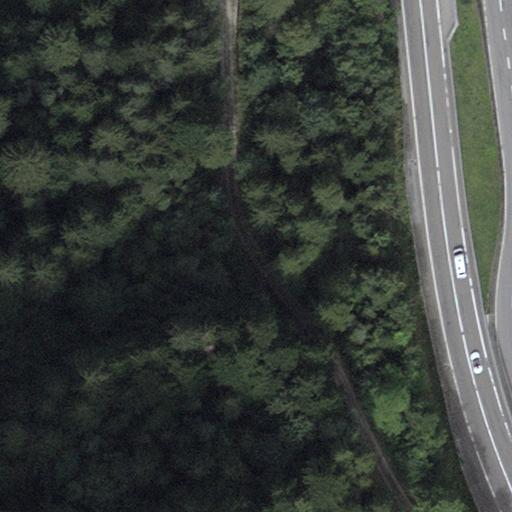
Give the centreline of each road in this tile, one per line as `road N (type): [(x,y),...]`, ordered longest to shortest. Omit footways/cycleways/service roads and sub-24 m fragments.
road 1 (track): [(413,511),(326,346),(262,261),(234,203),(223,0)]
road 2 (trunk): [(511,493),(481,408),(451,278),(418,0)]
